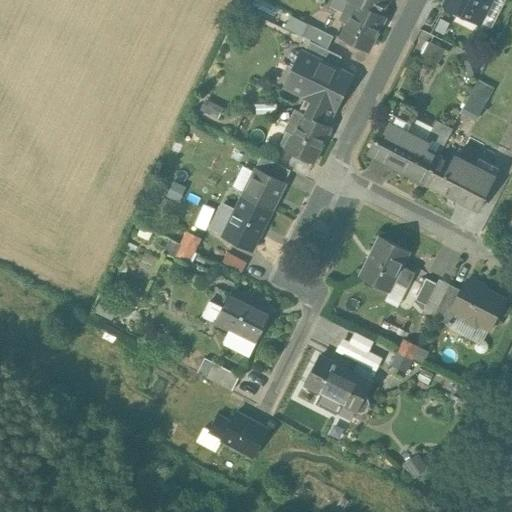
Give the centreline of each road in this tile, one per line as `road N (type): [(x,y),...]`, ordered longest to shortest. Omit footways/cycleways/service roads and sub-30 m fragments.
road 1 (residential): [(333,168),(287,266),(290,276),(316,271),(353,177)]
road 2 (residential): [(416,0),(333,168)]
road 3 (track): [(437,511),(511,346)]
road 4 (residential): [(465,241),(353,177)]
